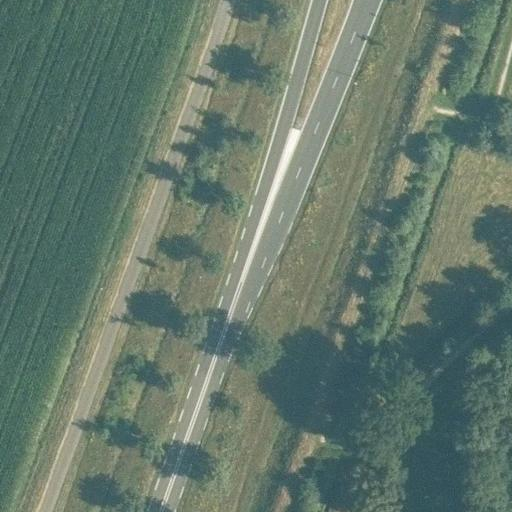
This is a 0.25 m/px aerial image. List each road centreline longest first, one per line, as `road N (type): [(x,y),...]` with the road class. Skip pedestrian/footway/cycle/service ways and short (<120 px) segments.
road 1 (unclassified): [(41,511),(227,0)]
road 2 (secondary): [(209,372),(367,0)]
road 3 (secondary): [(318,0),(209,372)]
road 4 (secondary): [(160,511),(209,372)]
